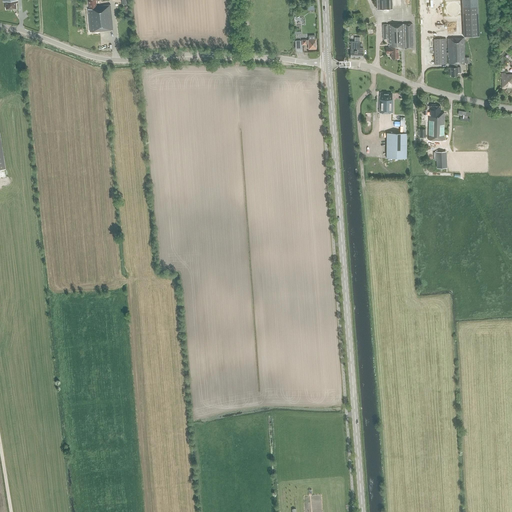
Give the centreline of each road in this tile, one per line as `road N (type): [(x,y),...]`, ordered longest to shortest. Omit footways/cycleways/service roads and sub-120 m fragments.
road 1 (primary): [(361,511),(327,63)]
road 2 (tertiary): [(327,63),(208,54),(103,60),(0,25)]
road 3 (tertiary): [(511,108),(333,63)]
